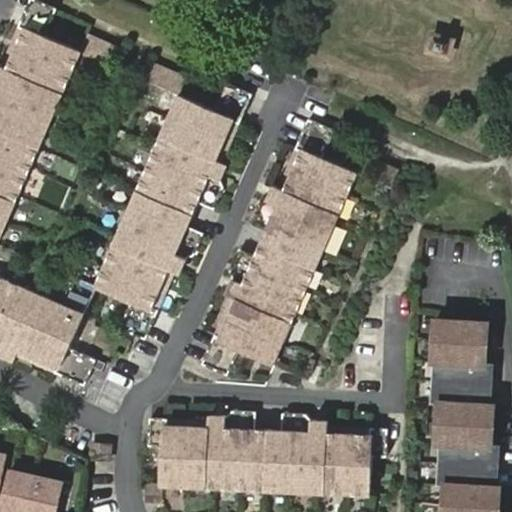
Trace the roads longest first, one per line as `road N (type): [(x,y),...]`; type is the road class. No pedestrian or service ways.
road 1 (residential): [(162,379),(181,391),(394,402),(397,311)]
road 2 (residential): [(162,379),(288,90)]
road 3 (residential): [(0,373),(126,431)]
